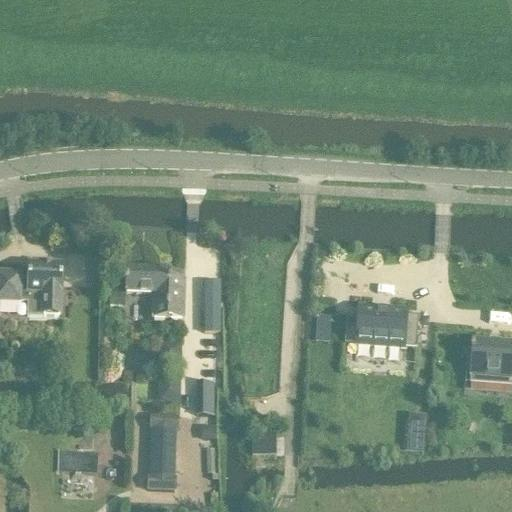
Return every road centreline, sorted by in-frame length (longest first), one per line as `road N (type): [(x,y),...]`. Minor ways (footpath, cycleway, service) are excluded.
road 1 (tertiary): [(192,163),(69,162),(0,174)]
road 2 (tertiary): [(442,176),(308,169)]
